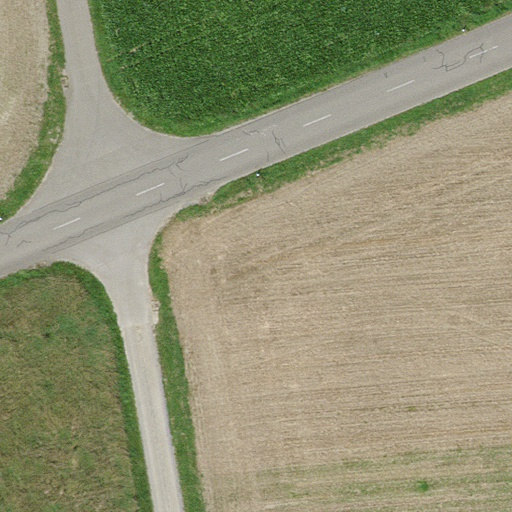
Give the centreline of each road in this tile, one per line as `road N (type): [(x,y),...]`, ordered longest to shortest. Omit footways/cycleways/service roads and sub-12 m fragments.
road 1 (unclassified): [(0,247),(511,35)]
road 2 (track): [(72,0),(162,511)]
